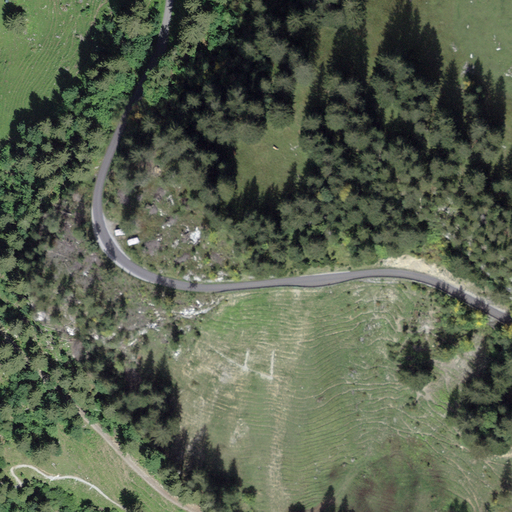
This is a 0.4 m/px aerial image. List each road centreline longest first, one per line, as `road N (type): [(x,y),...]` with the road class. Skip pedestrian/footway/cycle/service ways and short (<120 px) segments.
road 1 (unclassified): [(511,319),(394,272),(200,287),(125,264),(104,235),(97,194),(111,147),(159,54),(170,0)]
road 2 (track): [(0,329),(164,495),(195,511)]
